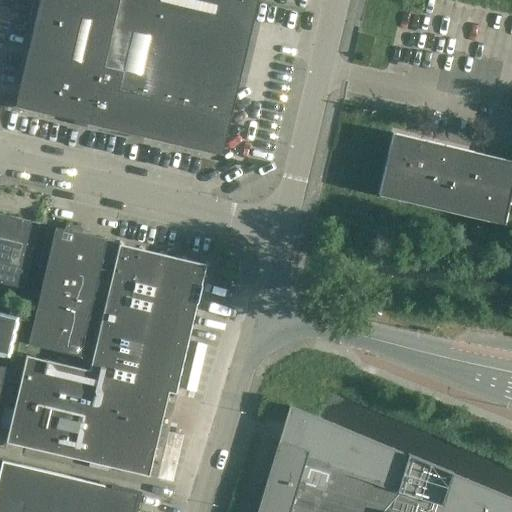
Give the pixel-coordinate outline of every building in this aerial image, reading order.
[(258,0),(40,0),(15,106),(222,155),(223,150),(242,154),(254,102),(236,98),(258,0)] [(504,224),(509,203),(511,204),(511,161),(499,158),(499,159),(482,155),(482,154),(393,133),(379,195),(504,224)] [(0,282),(24,288),(40,223),(0,213),(0,282)] [(80,355),(107,239),(94,236),(94,237),(82,234),(82,233),(55,227),(28,343),(80,355)] [(185,353),(186,347),(204,269),(205,265),(119,244),(118,252),(117,252),(90,370),(26,355),(6,442),(140,474),(140,475),(148,477),(158,435),(173,372),(185,353)] [(0,312),(0,353),(8,355),(17,316),(0,312)] [(511,511),(511,498),(289,406),(256,511),(511,511)] [(133,511),(138,493),(112,487),(112,486),(111,486),(111,488),(104,486),(104,485),(2,461),(0,467),(0,511),(133,511)]
